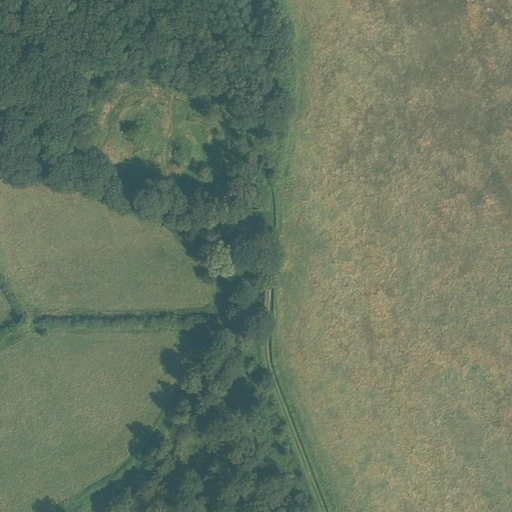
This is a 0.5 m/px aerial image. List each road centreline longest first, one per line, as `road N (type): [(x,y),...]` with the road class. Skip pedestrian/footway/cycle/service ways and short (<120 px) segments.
road 1 (track): [(323,511),(268,354),(275,228),(269,218),(184,209)]
road 2 (track): [(184,209),(0,142)]
